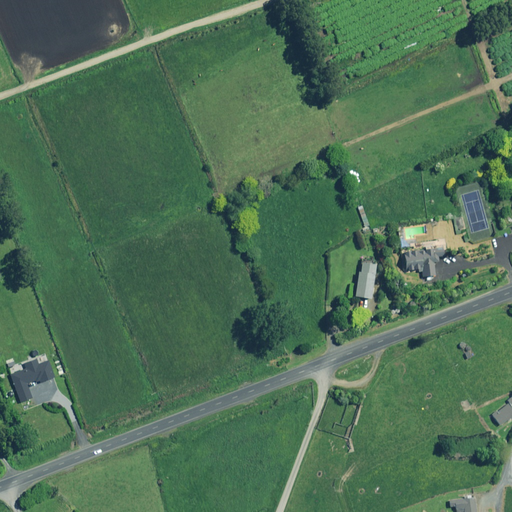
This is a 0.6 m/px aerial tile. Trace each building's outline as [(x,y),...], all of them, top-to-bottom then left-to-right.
[(362,205),(357,207),(364,227),(369,225),(362,205)] [(444,256),(443,248),(404,253),(406,271),(419,269),(419,272),(422,271),(423,277),(436,276),(434,263),(439,262),(438,257),(444,256)] [(376,265),(361,263),(355,297),(371,299),(376,265)] [(511,416),(511,409),(508,404),(492,416),(500,426),(511,416)] [(476,511),(474,498),(450,501),(450,507),(456,507),(456,511),(460,511),(464,511),(463,511),(476,511)]
